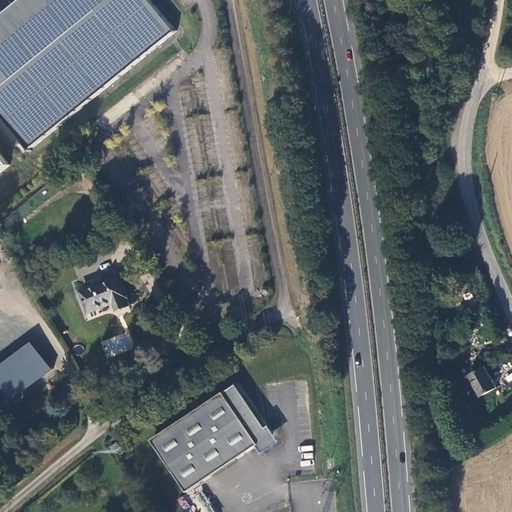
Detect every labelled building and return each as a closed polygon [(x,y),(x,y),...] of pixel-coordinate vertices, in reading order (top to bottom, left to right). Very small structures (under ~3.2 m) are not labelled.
[(0,110),(32,149),(177,30),(152,0),(22,0),(0,18),(0,110)] [(7,0),(2,5),(6,9),(12,3),(9,0),(7,0)] [(0,169),(8,163),(0,152),(0,169)] [(79,162),(52,180),(60,191),(86,172),(79,162)] [(104,284),(82,292),(89,312),(112,303),(115,310),(130,304),(120,279),(105,285),(104,284)] [(129,333),(101,341),(106,357),(134,349),(129,333)] [(0,362),(0,389),(9,402),(50,369),(28,341),(0,362)] [(497,387),(486,366),(470,375),(481,396),(497,387)] [(154,440),(189,492),(260,445),(273,437),(268,429),(238,384),(154,440)] [(273,437),(260,445),(264,451),(279,442),(270,428),(268,429),(273,437)] [(117,492),(124,502),(133,497),(126,486),(117,492)] [(133,497),(124,502),(129,510),(137,504),(133,497)]
